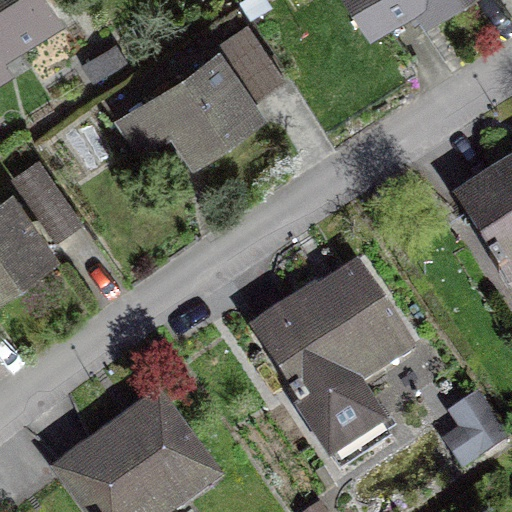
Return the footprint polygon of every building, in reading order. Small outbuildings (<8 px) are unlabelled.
[(0,0),(0,49),(50,18),(38,0),(0,0)] [(355,0),(372,27),(415,0),(422,0),(428,9),(442,0),(355,0)] [(218,65),(128,120),(145,147),(179,126),(193,149),(248,115),(218,65)] [(511,171),(466,201),(511,272),(511,171)] [(55,181),(30,197),(56,237),(82,221),(55,181)] [(6,202),(0,205),(0,285),(43,257),(6,202)] [(356,271),(260,335),(343,462),(387,434),(354,385),(408,350),(356,271)] [(159,408),(65,474),(92,511),(158,511),(208,477),(159,408)]
